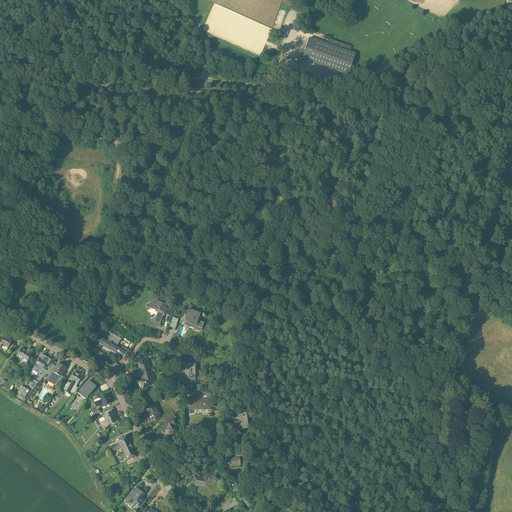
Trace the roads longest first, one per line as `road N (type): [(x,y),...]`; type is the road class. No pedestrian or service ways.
road 1 (track): [(449,376),(251,280),(303,94)]
road 2 (unclassified): [(178,511),(109,378),(0,316)]
road 3 (unclassified): [(292,93),(336,96),(511,8)]
road 4 (track): [(511,161),(449,376)]
road 5 (unclassified): [(0,126),(82,89),(205,81)]
road 6 (track): [(346,91),(511,134)]
road 7 (unknown): [(377,99),(511,22)]
road 8 (track): [(449,376),(420,511)]
